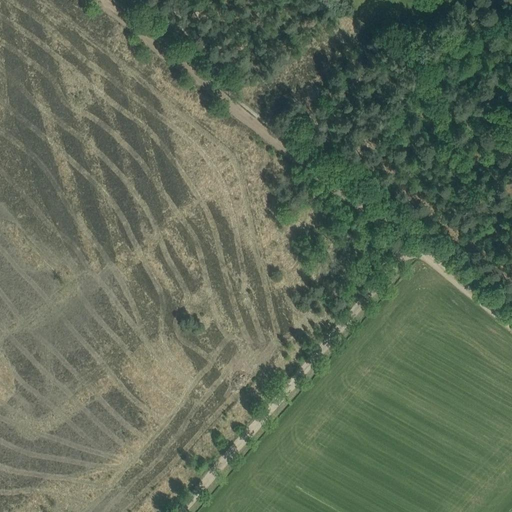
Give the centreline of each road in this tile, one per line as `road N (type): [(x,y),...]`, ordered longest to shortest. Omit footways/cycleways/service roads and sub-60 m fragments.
road 1 (track): [(102,0),(411,245)]
road 2 (track): [(180,511),(411,245)]
road 3 (track): [(502,0),(329,182)]
road 4 (unclassified): [(411,245),(511,324)]
